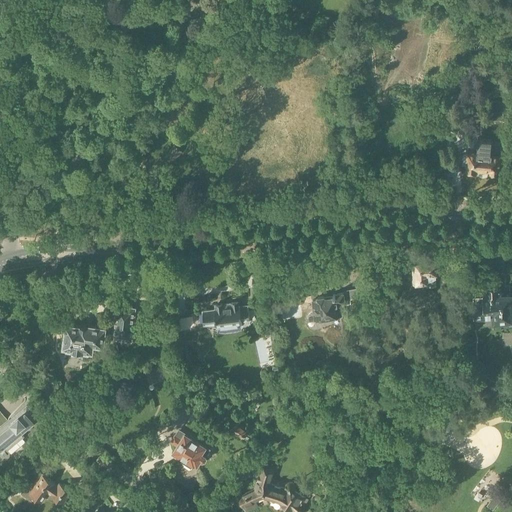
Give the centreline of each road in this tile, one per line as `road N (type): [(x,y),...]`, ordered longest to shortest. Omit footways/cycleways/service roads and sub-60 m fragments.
road 1 (unknown): [(0,247),(511,204)]
road 2 (tertiary): [(511,221),(347,224),(94,253)]
road 3 (tertiary): [(206,0),(134,96),(21,221),(9,260)]
road 4 (residential): [(0,338),(92,455),(177,511)]
